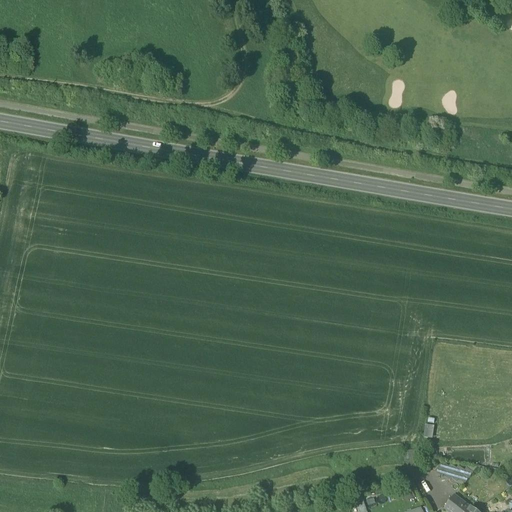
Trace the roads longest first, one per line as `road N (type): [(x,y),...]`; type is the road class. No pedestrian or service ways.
road 1 (secondary): [(511,209),(0,121)]
road 2 (track): [(0,79),(186,103),(223,100),(238,89),(243,69),(231,0)]
road 3 (unknown): [(223,100),(254,115),(511,168)]
